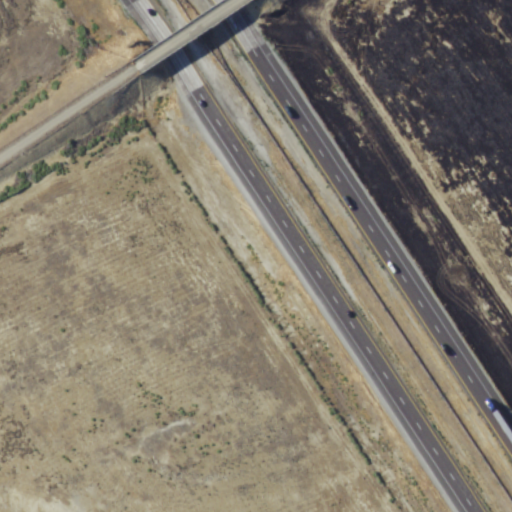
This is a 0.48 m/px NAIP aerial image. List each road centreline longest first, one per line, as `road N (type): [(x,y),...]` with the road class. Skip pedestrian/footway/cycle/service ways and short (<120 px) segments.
road 1 (motorway): [(140,0),(481,511)]
road 2 (motorway): [(511,430),(229,0)]
road 3 (residential): [(0,162),(132,76)]
road 4 (residential): [(132,76),(249,0)]
